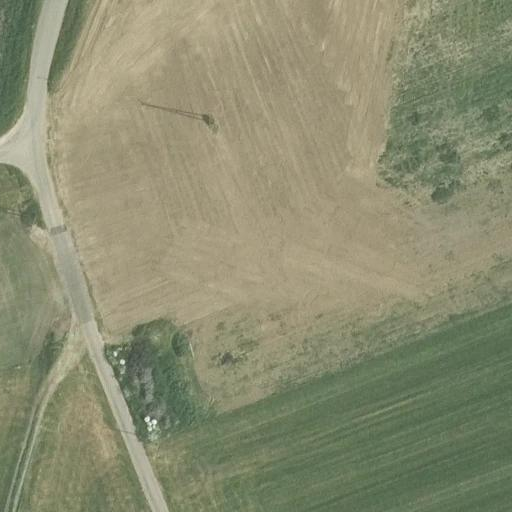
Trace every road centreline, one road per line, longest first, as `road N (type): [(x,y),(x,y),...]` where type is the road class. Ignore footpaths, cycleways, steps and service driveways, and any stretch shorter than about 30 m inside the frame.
road 1 (unclassified): [(29,149),(56,241),(161,511)]
road 2 (unclassified): [(58,0),(29,149)]
